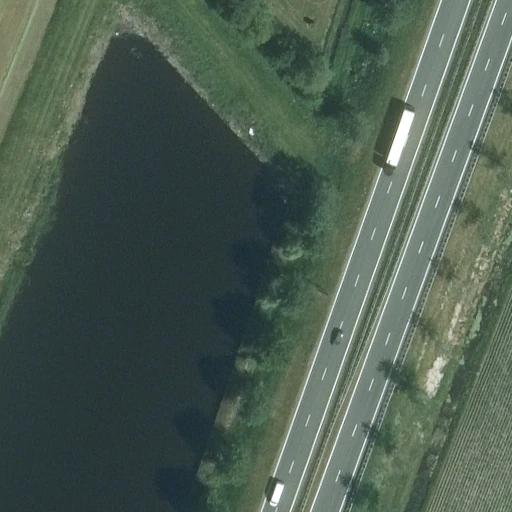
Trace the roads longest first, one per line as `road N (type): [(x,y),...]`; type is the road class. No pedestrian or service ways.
road 1 (trunk): [(456,0),(275,511)]
road 2 (trunk): [(327,511),(511,2)]
